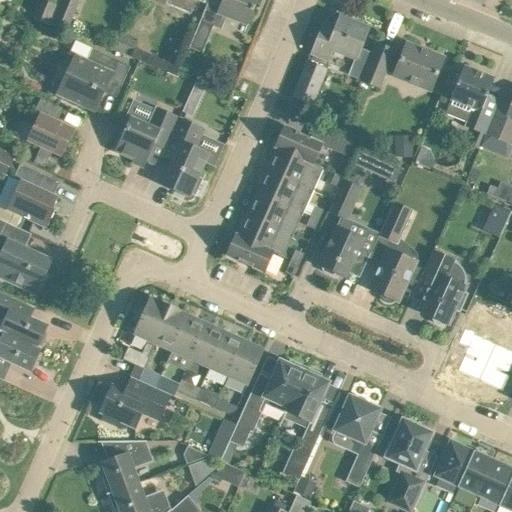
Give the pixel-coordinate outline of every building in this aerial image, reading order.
[(39,0),(38,0),(31,18),(52,26),(55,18),(59,8),(39,0)] [(62,0),(59,8),(55,18),(70,23),(72,18),(79,0),(62,0)] [(156,0),(191,14),(196,0),(156,0)] [(224,16),(229,17),(247,25),(257,0),(208,0),(207,5),(200,21),(189,48),(201,53),(212,26),(219,29),(224,16)] [(291,102),(287,113),(305,121),(311,105),(325,68),(328,61),(333,51),(356,60),(364,40),(369,29),(339,17),(335,29),(322,24),(321,26),(311,52),(310,54),(313,55),(310,62),(307,61),(293,98),(291,102)] [(118,35),(111,50),(122,54),(128,39),(118,35)] [(118,94),(126,76),(130,67),(75,41),(68,55),(74,58),(58,94),(94,110),(105,88),(118,94)] [(443,58),(406,44),(400,60),(391,57),(393,51),(376,44),(376,45),(375,44),(360,80),(379,87),(386,71),(394,75),(393,76),(431,91),(443,58)] [(451,100),(447,111),(449,115),(473,125),(471,129),(486,135),(498,106),(500,100),(488,95),(494,79),(464,66),(456,85),(450,99),(451,100)] [(197,83),(191,95),(200,99),(206,87),(197,83)] [(62,109),(44,100),(41,99),(34,114),(39,116),(28,142),(61,157),(73,129),(57,121),(62,109)] [(511,100),(508,110),(498,106),(486,135),(481,148),(506,158),(511,144),(511,100)] [(179,118),(162,110),(155,107),(147,125),(126,116),(118,133),(123,135),(115,151),(145,165),(154,144),(165,149),(179,118)] [(180,119),(180,118),(179,118),(165,149),(162,157),(163,157),(173,161),(162,185),(189,198),(191,194),(195,196),(202,179),(198,178),(209,154),(196,148),(202,135),(188,129),(191,124),(180,119)] [(285,127),(275,148),(277,149),(312,164),(313,164),(321,145),(352,159),(358,145),(317,125),(311,139),(285,127)] [(412,136),(395,136),(395,158),(413,158),(412,136)] [(431,152),(422,146),(415,163),(433,171),(435,162),(431,152)] [(0,172),(4,175),(7,169),(8,170),(15,156),(0,149),(0,172)] [(323,169),(313,164),(312,164),(277,149),(267,171),(313,191),(323,169)] [(360,149),(353,165),(394,183),(401,168),(360,149)] [(59,183),(41,174),(20,164),(13,179),(20,182),(7,210),(46,228),(54,211),(52,210),(58,198),(53,196),(59,183)] [(303,213),(313,191),(267,171),(257,192),(303,213)] [(339,188),(342,179),(343,178),(335,174),(330,184),(339,188)] [(339,188),(327,213),(346,221),(361,188),(342,179),(339,188)] [(490,186),(486,194),(494,197),(497,189),(490,186)] [(294,235),(303,213),(257,192),(248,214),(294,235)] [(394,202),(378,236),(397,245),(413,210),(394,202)] [(511,212),(496,205),(484,231),(499,238),(511,212)] [(311,216),(319,220),(323,211),(315,207),(311,216)] [(283,257),(294,235),(248,214),(238,236),(273,252),(283,257)] [(314,229),(319,220),(311,216),(307,226),(314,229)] [(346,279),(347,276),(348,273),(359,278),(370,253),(359,248),(364,239),(336,226),(318,267),(322,268),(323,272),(332,276),(335,274),(346,279)] [(238,236),(236,235),(226,256),(264,273),(273,252),(238,236)] [(0,277),(18,285),(36,294),(47,269),(51,261),(43,257),(7,241),(4,248),(0,246),(0,277)] [(291,260),(299,264),(304,252),(296,248),(291,260)] [(419,281),(424,271),(413,266),(415,262),(387,249),(369,289),(380,294),(380,295),(381,297),(381,299),(382,299),(382,300),(383,301),(385,303),(387,303),(388,303),(390,303),(391,303),(393,303),(394,302),(395,301),(397,302),(403,290),(413,295),(419,281)] [(424,271),(419,281),(430,286),(418,312),(432,318),(433,321),(435,323),(438,325),(442,325),(445,324),(447,325),(454,310),(459,313),(467,294),(462,292),(464,287),(460,285),(461,281),(461,278),(458,270),(456,268),(453,266),(455,262),(433,252),(424,271)] [(293,277),(299,264),(291,260),(285,273),(293,277)] [(34,307),(16,298),(1,291),(0,292),(0,330),(0,331),(40,349),(47,335),(43,333),(47,326),(36,321),(32,323),(30,318),(24,316),(29,306),(34,308),(34,307)] [(154,342),(170,307),(159,302),(158,304),(150,300),(145,310),(142,309),(136,322),(139,323),(134,334),(148,340),(142,353),(128,347),(122,360),(136,366),(144,369),(149,358),(147,357),(154,342)] [(172,351),(187,317),(179,313),(180,312),(170,307),(154,342),(172,351)] [(191,359),(206,325),(187,317),(172,351),(191,359)] [(209,367),(225,334),(206,325),(191,359),(209,367)] [(467,348),(457,371),(479,381),(496,345),(475,335),(476,333),(465,328),(458,343),(467,348)] [(40,349),(0,331),(0,330),(0,357),(12,363),(17,361),(18,366),(30,371),(40,349)] [(228,376),(243,342),(225,334),(209,367),(228,376)] [(228,376),(247,384),(262,351),(243,342),(228,376)] [(479,381),(501,391),(511,368),(511,351),(496,345),(479,381)] [(290,361),(289,365),(280,361),(271,380),(260,375),(262,370),(261,370),(236,425),(220,461),(225,463),(229,465),(237,445),(243,448),(250,432),(253,433),(262,413),(261,412),(260,411),(265,399),(287,409),(306,367),(303,366),(303,367),(290,361)] [(136,366),(131,377),(138,381),(144,369),(136,366)] [(309,369),(309,368),(306,367),(287,409),(285,412),(309,423),(298,446),(295,445),(282,474),(299,482),(334,403),(333,402),(331,406),(320,401),(329,383),(320,379),(321,375),(309,369)] [(171,396),(174,397),(180,384),(161,375),(155,388),(171,395),(171,396)] [(155,388),(149,385),(131,377),(124,391),(111,385),(99,412),(104,415),(102,419),(118,426),(120,422),(135,429),(142,414),(159,421),(171,396),(171,395),(155,388)] [(200,389),(182,380),(177,391),(196,399),(200,389)] [(214,407),(218,398),(220,395),(206,390),(202,389),(200,389),(196,399),(214,407)] [(341,415),(335,430),(354,438),(348,451),(357,455),(345,482),(359,488),(374,455),(383,436),(370,431),(378,412),(379,410),(366,404),(367,402),(364,400),(361,398),(358,397),(355,397),(354,399),(350,397),(341,415)] [(237,407),(218,398),(214,407),(229,414),(235,411),(237,407)] [(220,461),(236,425),(224,419),(208,455),(220,461)] [(393,442),(390,441),(384,454),(387,455),(386,457),(400,463),(396,472),(401,474),(388,503),(408,511),(412,511),(429,475),(416,469),(431,433),(419,428),(420,425),(407,419),(406,422),(403,420),(393,442)] [(152,461),(148,450),(145,442),(146,442),(146,441),(98,442),(98,443),(108,443),(108,460),(101,463),(107,478),(103,479),(103,478),(102,479),(108,494),(139,483),(133,468),(152,461)] [(474,452),(453,443),(437,477),(458,487),(474,452)] [(479,496),(495,462),(486,458),(487,455),(478,451),(477,454),(475,453),(475,452),(474,451),(474,452),(458,487),(457,488),(458,488),(459,487),(479,496)] [(511,469),(495,462),(479,496),(499,505),(498,506),(499,507),(500,505),(511,479),(511,469)] [(245,473),(229,465),(225,463),(212,475),(238,487),(245,473)] [(302,477),(295,492),(309,499),(316,483),(302,477)] [(511,479),(500,505),(511,510),(511,479)] [(163,490),(152,495),(144,498),(139,483),(108,494),(113,510),(115,510),(114,508),(118,507),(119,511),(169,511),(172,510),(171,509),(170,510),(167,502),(163,490)] [(200,511),(201,511),(188,497),(187,496),(172,510),(169,511),(200,511)]
